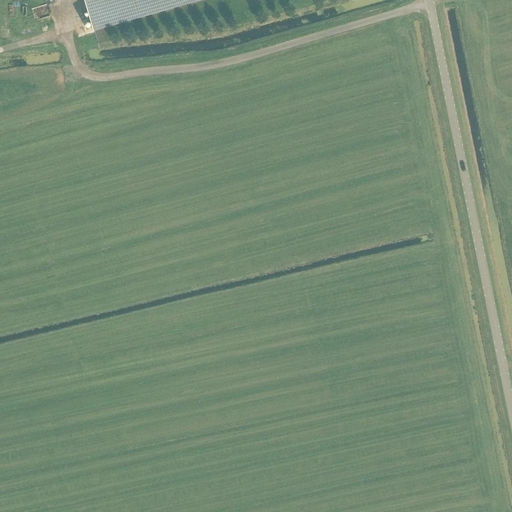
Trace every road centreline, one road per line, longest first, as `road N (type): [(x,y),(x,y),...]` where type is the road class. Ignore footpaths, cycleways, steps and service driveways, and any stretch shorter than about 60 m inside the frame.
road 1 (track): [(429,3),(203,67),(101,76),(77,62),(64,33),(0,51)]
road 2 (tertiary): [(511,414),(428,0)]
